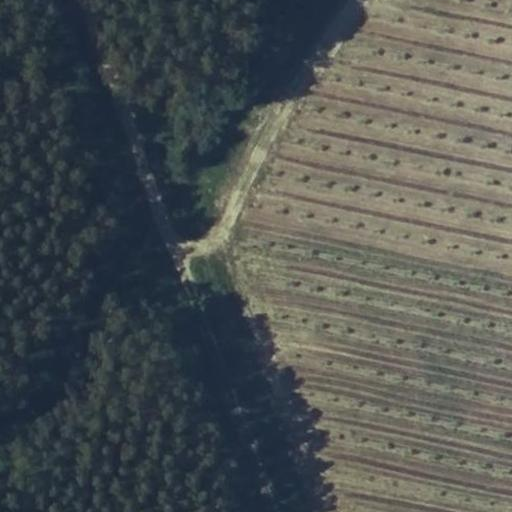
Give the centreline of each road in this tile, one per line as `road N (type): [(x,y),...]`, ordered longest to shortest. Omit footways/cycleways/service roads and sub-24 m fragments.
road 1 (track): [(180,246),(322,0)]
road 2 (track): [(275,511),(180,246)]
road 3 (track): [(180,246),(88,0)]
